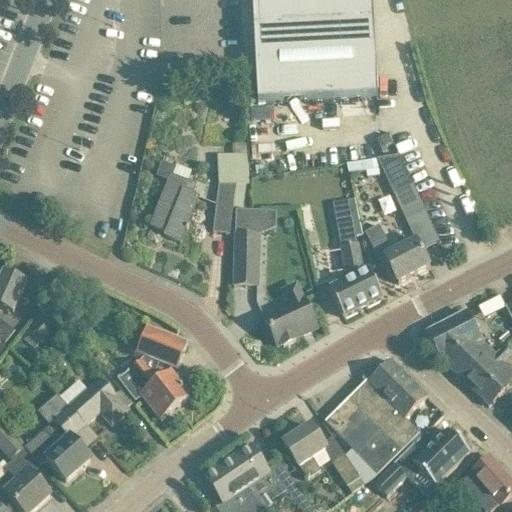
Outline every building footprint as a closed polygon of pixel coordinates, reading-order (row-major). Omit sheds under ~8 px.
[(258,107),(378,101),(373,1),(253,7),(258,107)] [(457,109),(511,97),(511,23),(443,38),(457,109)] [(392,146),(387,137),(376,142),(380,152),(392,146)] [(219,188),(214,235),(230,237),(233,209),(236,187),(246,186),(249,186),(247,157),(233,158),(218,158),(219,188)] [(377,162),(392,197),(416,244),(393,256),(379,228),(365,236),(370,246),(379,263),(384,261),(398,287),(430,270),(421,254),(441,246),(432,227),(413,186),(412,183),(399,158),(377,162)] [(187,233),(189,228),(201,200),(193,197),(197,188),(173,178),(176,170),(162,165),(157,179),(169,184),(151,229),(167,235),(165,239),(180,245),(185,233),(187,233)] [(335,303),(344,321),(383,302),(374,284),(368,272),(362,275),(356,249),(354,240),(361,238),(354,202),(332,206),(336,227),(341,249),(348,282),(329,291),(335,303)] [(258,290),(258,270),(259,237),(235,236),(234,289),(258,290)] [(18,304),(26,285),(4,275),(0,283),(0,309),(13,316),(18,304)] [(303,303),(296,289),(283,295),(289,309),(264,321),(277,350),(282,347),(283,350),(296,344),(295,342),(317,331),(304,302),(303,303)] [(478,307),(482,318),(503,309),(499,298),(478,307)] [(482,345),(475,334),(466,316),(427,336),(442,364),(463,384),(487,360),(489,363),(496,357),(483,344),(482,345)] [(29,337),(24,342),(34,351),(39,345),(40,346),(55,328),(43,318),(28,336),(29,337)] [(178,373),(188,347),(147,331),(137,356),(144,359),(160,366),(178,373)] [(489,363),(487,360),(463,384),(489,410),(503,396),(511,386),(511,371),(505,365),(496,357),(489,363)] [(378,479),(420,436),(406,423),(427,402),(388,363),(325,426),(352,453),(345,459),(345,458),(365,488),(373,483),(378,479)] [(137,382),(127,390),(136,402),(141,398),(149,408),(161,424),(191,401),(171,375),(158,385),(142,364),(130,374),(137,382)] [(89,395),(79,384),(60,400),(70,411),(24,452),(39,469),(46,463),(66,485),(90,463),(71,442),(100,416),(112,429),(128,414),(115,399),(101,384),(89,395)] [(24,452),(23,452),(1,426),(0,426),(0,450),(14,466),(9,471),(3,464),(0,466),(0,490),(19,511),(35,511),(51,499),(31,477),(39,469),(24,452)] [(320,473),(312,461),(325,453),(310,429),(283,447),(299,470),(300,470),(307,481),(320,473)] [(465,431),(432,458),(453,481),(484,454),(465,431)] [(252,448),(221,469),(224,473),(222,474),(228,482),(236,478),(245,492),(246,491),(255,503),(261,511),(266,511),(290,496),(298,491),(280,464),(268,472),(252,448)] [(424,462),(414,451),(390,469),(401,483),(424,462)] [(352,497),(365,488),(345,458),(332,466),(352,497)] [(494,511),(511,497),(511,485),(490,460),(475,473),(461,485),(468,494),(467,500),(472,507),(478,506),(483,511),(494,511)] [(221,469),(204,481),(222,508),(216,511),(261,511),(255,503),(246,491),(245,492),(236,478),(228,482),(222,474),(224,473),(221,469)] [(436,511),(448,503),(440,492),(412,511),(436,511)]
